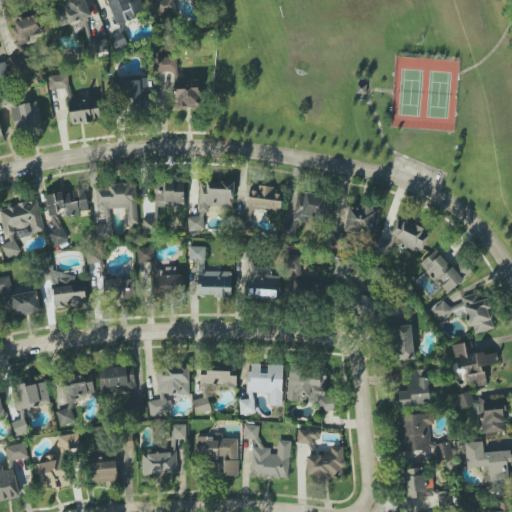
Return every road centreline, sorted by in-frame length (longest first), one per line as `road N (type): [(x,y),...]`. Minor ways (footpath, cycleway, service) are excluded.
road 1 (residential): [(0,173),(101,152),(170,148),(378,170),(463,211),(511,266)]
road 2 (residential): [(126,511),(365,509),(372,493),(362,361),(336,338),(280,333)]
road 3 (residential): [(0,354),(169,331),(280,333)]
